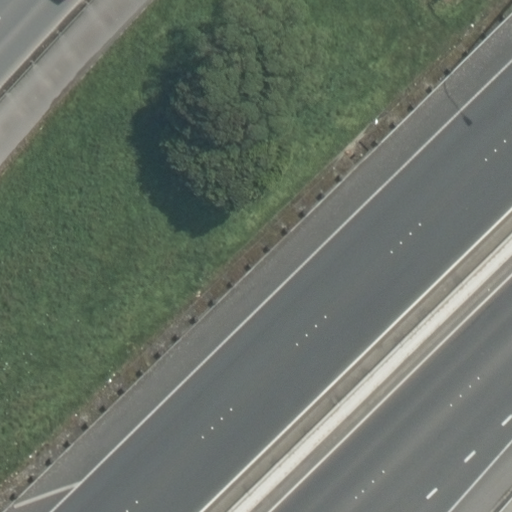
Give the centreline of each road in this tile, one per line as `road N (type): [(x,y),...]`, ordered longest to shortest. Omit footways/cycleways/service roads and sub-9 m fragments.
road 1 (motorway): [(131,511),(511,128)]
road 2 (motorway): [(511,348),(345,511)]
road 3 (trunk): [(511,362),(388,511)]
